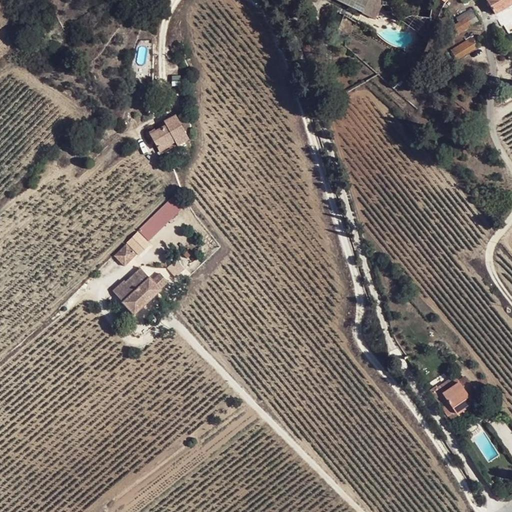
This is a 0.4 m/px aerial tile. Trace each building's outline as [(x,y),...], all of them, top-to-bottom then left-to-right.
[(352,21),(375,32),(391,9),(383,0),(336,0),(357,11),(352,21)] [(435,0),(429,18),(438,21),(445,6),(449,0),(435,0)] [(464,2),(462,0),(449,0),(445,6),(454,13),(464,2)] [(511,5),(511,0),(486,0),(496,15),(511,5)] [(436,37),(441,45),(482,21),(474,8),(454,20),(457,25),(436,37)] [(479,48),(473,38),(452,50),(458,60),(479,48)] [(175,140),(177,145),(178,146),(190,139),(176,116),(165,123),(167,125),(150,135),(159,149),(175,140)] [(162,154),(177,145),(175,140),(159,149),(162,154)] [(138,232),(127,243),(139,256),(151,244),(138,232)] [(183,254),(187,259),(192,254),(188,250),(183,254)] [(117,252),(104,266),(106,269),(120,255),(117,252)] [(178,261),(169,269),(176,277),(186,269),(178,261)] [(143,270),(125,286),(132,295),(124,303),(135,315),(161,291),(160,290),(169,283),(165,279),(161,274),(153,282),(143,270)] [(400,333),(395,336),(396,340),(414,367),(420,363),(400,333)] [(438,399),(445,396),(443,393),(457,384),(453,377),(432,392),(437,400),(438,399)] [(445,396),(455,411),(472,399),(475,397),(479,394),(470,381),(463,385),(460,382),(457,384),(443,393),(445,396)] [(449,416),(455,411),(445,396),(438,399),(449,416)] [(472,399),(455,411),(457,413),(474,403),(472,399)]
